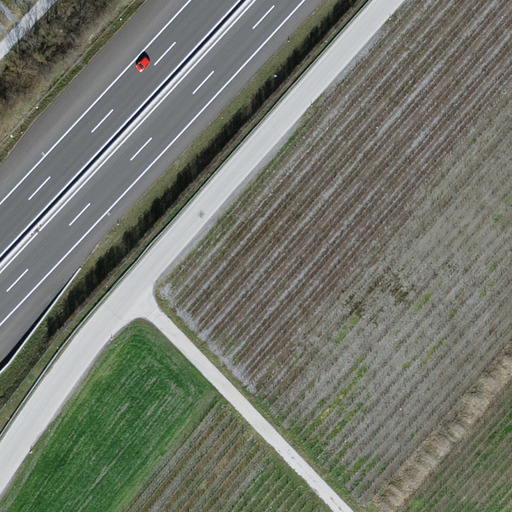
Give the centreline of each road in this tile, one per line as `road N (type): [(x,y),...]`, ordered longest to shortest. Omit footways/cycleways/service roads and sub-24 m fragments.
road 1 (unclassified): [(389,0),(128,290),(0,470)]
road 2 (motorway): [(0,299),(279,0)]
road 3 (motorway): [(213,0),(0,228)]
